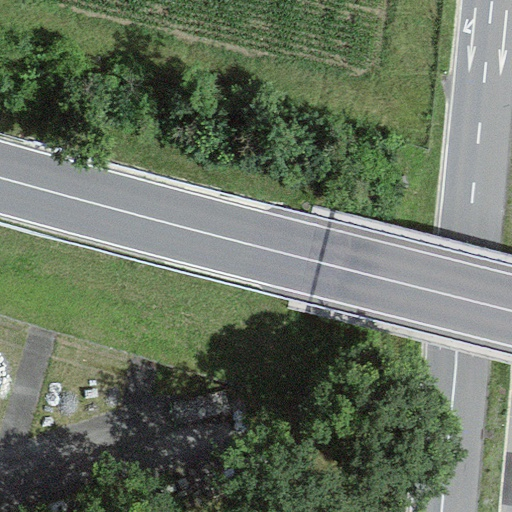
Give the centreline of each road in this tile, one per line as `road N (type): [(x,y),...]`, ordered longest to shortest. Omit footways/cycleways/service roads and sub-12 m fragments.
road 1 (secondary): [(511,308),(0,176)]
road 2 (secondary): [(495,0),(448,511)]
